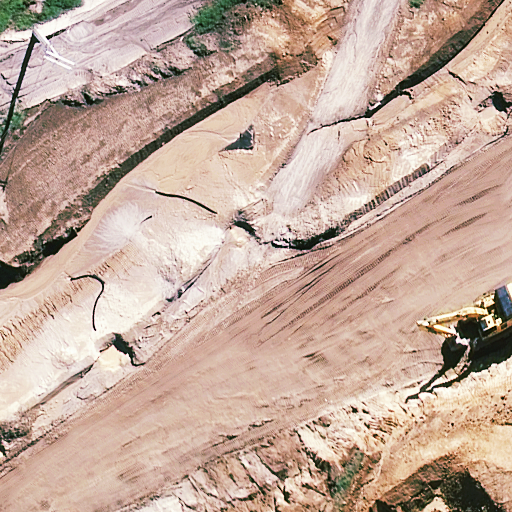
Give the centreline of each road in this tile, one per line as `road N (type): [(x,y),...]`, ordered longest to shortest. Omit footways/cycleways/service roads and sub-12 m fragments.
road 1 (unknown): [(316,0),(204,511)]
road 2 (unknown): [(61,511),(171,0)]
road 3 (track): [(511,266),(63,511)]
